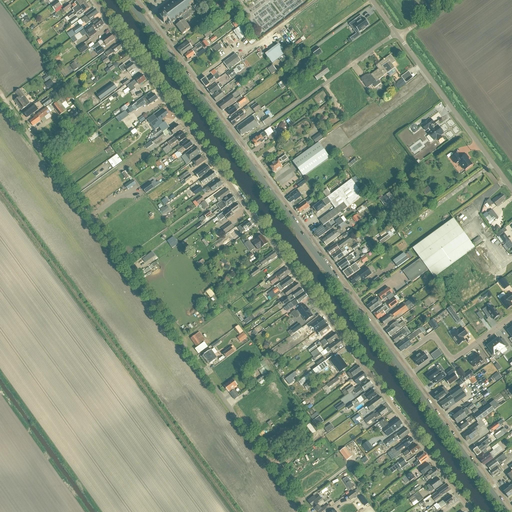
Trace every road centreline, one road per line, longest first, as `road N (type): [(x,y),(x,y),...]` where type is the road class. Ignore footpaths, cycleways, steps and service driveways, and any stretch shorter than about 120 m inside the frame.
road 1 (unclassified): [(471,511),(94,0)]
road 2 (unclassified): [(0,94),(308,511)]
road 3 (secondary): [(395,362),(235,149)]
road 4 (unclassified): [(235,149),(397,34)]
road 5 (unclassified): [(511,189),(397,34)]
road 6 (secondary): [(503,511),(395,362)]
road 7 (secondary): [(235,149),(144,20)]
road 8 (residential): [(511,317),(452,359),(433,334),(395,362)]
